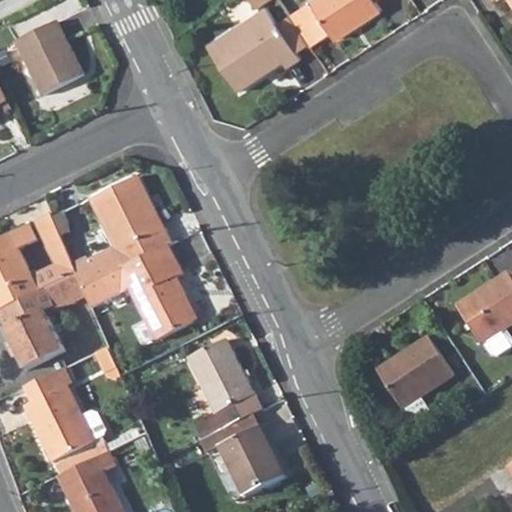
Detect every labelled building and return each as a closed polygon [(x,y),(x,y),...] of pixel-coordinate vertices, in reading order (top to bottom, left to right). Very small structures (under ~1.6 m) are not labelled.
[(269,0),(249,0),(255,9),(269,0)] [(315,0),(311,3),(315,9),(332,33),(336,40),(380,11),(375,2),(377,0),(315,0)] [(277,24),(267,8),(210,46),(238,91),(284,62),(288,68),(300,60),(296,54),(277,24)] [(294,22),(310,45),(311,47),(332,33),(315,9),(294,22)] [(277,24),(296,54),(310,45),(294,22),(290,16),(277,24)] [(17,41),(44,96),(86,76),(59,21),(17,41)] [(0,105),(10,101),(0,82),(0,105)] [(135,179),(170,246),(177,243),(142,176),(135,179)] [(82,264),(79,273),(86,288),(170,246),(135,179),(98,198),(125,252),(94,268),(90,261),(89,260),(82,264)] [(90,261),(94,268),(125,252),(98,198),(92,201),(117,248),(90,261)] [(0,312),(79,273),(82,264),(59,214),(41,222),(61,266),(34,278),(21,250),(44,239),(39,223),(0,241),(0,312)] [(86,288),(89,296),(94,308),(133,289),(159,341),(195,323),(181,295),(186,292),(177,275),(183,271),(170,246),(86,288)] [(0,312),(0,315),(27,372),(66,352),(48,316),(89,296),(86,288),(79,273),(0,312)] [(486,343),(495,355),(500,356),(511,347),(511,336),(507,329),(511,325),(511,276),(511,277),(510,274),(459,307),(484,344),(486,343)] [(181,295),(195,323),(201,320),(186,292),(181,295)] [(379,371),(404,408),(456,375),(431,337),(379,371)] [(253,416),(264,410),(228,340),(190,359),(217,413),(195,424),(203,441),(253,416)] [(100,353),(110,376),(118,380),(123,377),(111,348),(100,353)] [(36,404),(68,388),(73,385),(65,370),(27,388),(36,404)] [(84,418),(68,388),(36,404),(29,408),(55,463),(96,443),(84,418)] [(420,422),(436,411),(426,398),(410,409),(420,422)] [(84,418),(96,443),(105,437),(107,431),(99,416),(92,414),(91,415),(84,418)] [(224,449),(261,431),(253,416),(203,441),(211,456),(224,449)] [(224,449),(248,496),(286,477),(262,430),(261,431),(224,449)] [(59,478),(76,511),(125,511),(106,472),(118,467),(111,452),(59,478)]
